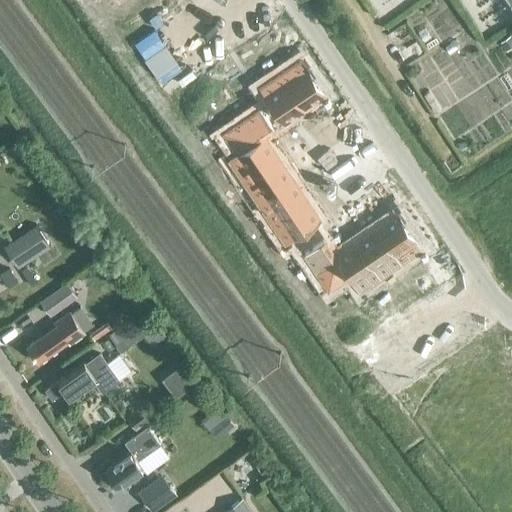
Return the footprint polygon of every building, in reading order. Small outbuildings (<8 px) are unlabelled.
[(134,0),(127,5),(133,14),(140,9),(134,0)] [(144,0),(134,0),(140,9),(147,4),(144,0)] [(127,5),(120,10),(127,18),(133,14),(127,5)] [(120,10),(114,14),(120,23),(127,18),(120,10)] [(500,43),(506,51),(511,46),(511,38),(510,36),(500,43)] [(302,57),(280,71),(305,109),(327,94),(302,57)] [(280,71),(259,86),(269,101),(284,123),(305,109),(280,71)] [(235,104),(228,108),(235,117),(241,112),(235,104)] [(260,107),(223,132),(237,153),(266,134),(266,135),(275,129),(260,107)] [(228,108),(222,113),(228,122),(235,117),(228,108)] [(222,113),(215,118),(221,127),(228,122),(222,113)] [(215,118),(208,122),(214,131),(221,127),(215,118)] [(208,122),(201,127),(207,136),(214,131),(208,122)] [(201,127),(194,132),(200,141),(207,136),(201,127)] [(194,132),(187,137),(193,146),(200,141),(194,132)] [(237,153),(228,159),(242,180),(280,155),(266,135),(266,134),(237,153)] [(280,155),(242,180),(257,201),(294,176),(280,155)] [(294,176),(257,201),(271,222),(308,197),(294,176)] [(308,197),(271,222),(285,244),(293,238),(315,223),(322,218),(308,197)] [(398,211),(377,226),(402,263),(424,249),(398,211)] [(3,247),(18,268),(51,246),(36,225),(3,247)] [(377,226),(356,240),(381,277),(402,263),(377,226)] [(326,238),(303,253),(329,291),(349,277),(350,276),(335,254),(336,253),(326,238)] [(88,247),(95,256),(104,249),(98,240),(88,247)] [(336,253),(335,254),(350,276),(349,277),(360,292),(381,277),(356,240),(336,253)] [(290,252),(281,258),(286,265),(295,259),(290,252)] [(295,259),(286,265),(291,272),(300,266),(295,259)] [(300,266),(291,272),(295,279),(304,273),(300,266)] [(304,273),(295,279),(300,286),(309,280),(304,273)] [(309,280),(300,286),(305,293),(314,287),(309,280)] [(50,315),(77,296),(67,282),(41,301),(50,315)] [(109,335),(121,352),(142,336),(151,348),(167,336),(158,324),(158,325),(145,308),(109,335)] [(70,343),(85,333),(70,311),(55,322),(57,325),(28,346),(39,362),(68,341),(70,343)] [(90,334),(94,340),(111,328),(107,322),(90,334)] [(100,353),(86,364),(84,361),(45,389),(53,399),(66,390),(72,399),(97,381),(103,390),(118,379),(100,353)] [(177,395),(199,378),(187,362),(165,379),(177,395)] [(511,380),(504,368),(471,391),(482,408),(511,387),(511,380)] [(511,387),(482,408),(494,424),(511,412),(511,387)] [(136,429),(153,417),(144,406),(128,418),(136,429)] [(511,412),(494,424),(490,427),(501,444),(511,436),(511,412)] [(208,429),(211,433),(216,440),(226,432),(228,434),(237,427),(226,414),(208,429)] [(444,419),(437,424),(444,434),(450,429),(444,419)] [(160,444),(148,426),(125,442),(132,451),(106,470),(118,487),(144,468),(138,460),(160,444)] [(455,436),(448,440),(455,450),(462,446),(455,436)] [(511,436),(501,444),(511,460),(511,436)] [(462,446),(455,450),(462,460),(469,456),(462,446)] [(478,470),(471,474),(478,484),(485,480),(478,470)] [(485,480),(478,484),(485,494),(491,490),(485,480)] [(169,483),(145,500),(152,510),(176,493),(169,483)] [(252,511),(243,498),(223,511),(222,511),(252,511)]
